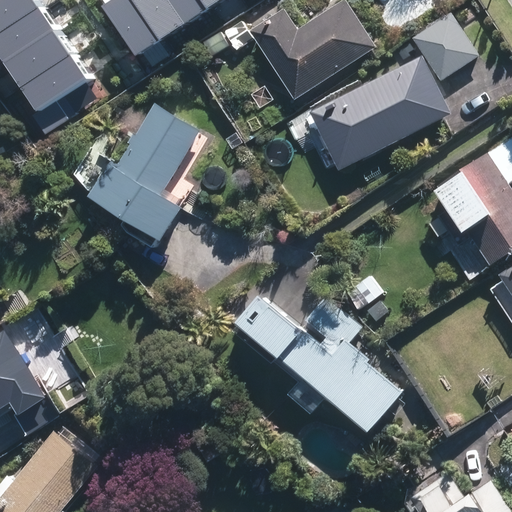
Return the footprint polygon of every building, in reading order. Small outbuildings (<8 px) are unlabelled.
[(0,0),(0,82),(24,120),(87,82),(78,68),(63,43),(48,18),(36,0),(0,0)] [(91,0),(90,1),(122,53),(207,0),(91,0)] [(295,12),(263,33),(304,96),(380,47),(353,5),(308,33),(295,12)] [(456,17),(424,40),(452,78),(484,55),(456,17)] [(427,61),(324,114),(351,167),(455,113),(427,61)] [(192,209),(167,194),(204,132),(163,108),(127,169),(121,166),(104,195),(175,237),(192,209)] [(511,180),(496,156),(449,186),(501,264),(511,257),(511,180)] [(272,302),(254,324),(382,428),(413,392),(391,376),(379,355),(358,340),(368,329),(334,301),(309,332),(272,302)] [(66,413),(13,333),(0,341),(0,419),(27,402),(35,415),(26,421),(34,434),(66,413)] [(71,511),(105,466),(61,435),(5,511),(71,511)] [(511,511),(511,506),(497,483),(483,492),(485,496),(474,504),(454,476),(423,498),(432,511),(511,511)]
